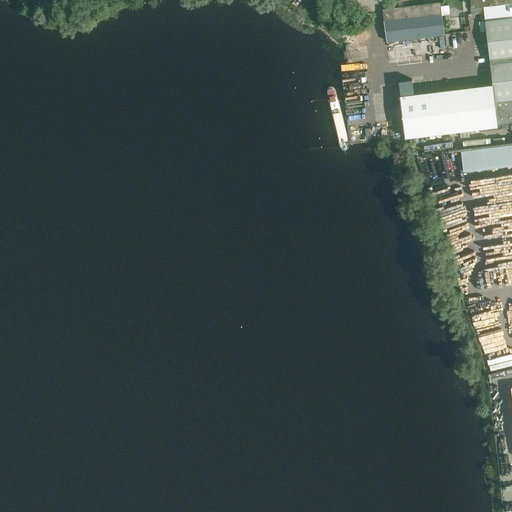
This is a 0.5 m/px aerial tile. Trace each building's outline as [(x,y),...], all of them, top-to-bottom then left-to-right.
[(511,0),(470,0),(471,7),(474,6),(476,6),(483,5),(485,20),(496,19),(511,17),(511,0)] [(441,3),(383,10),(387,41),(444,34),(441,3)] [(448,4),(441,5),(442,15),(450,14),(448,4)] [(412,79),(399,81),(401,95),(399,95),(404,137),(421,135),(497,125),(511,123),(511,17),(496,19),(485,20),(492,84),(414,93),(412,79)] [(348,143),(313,146),(317,175),(366,169),(364,156),(358,157),(356,143),(348,144),(348,143)]
